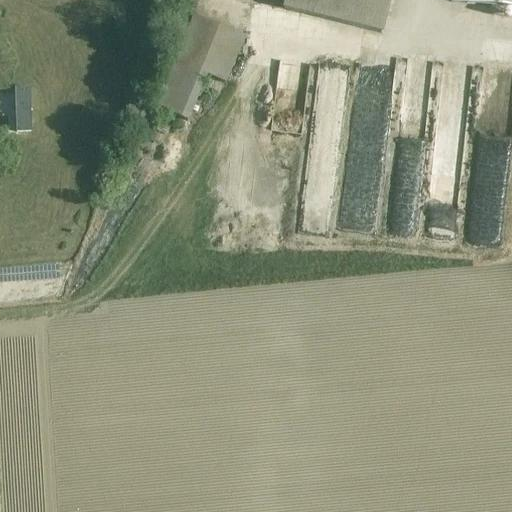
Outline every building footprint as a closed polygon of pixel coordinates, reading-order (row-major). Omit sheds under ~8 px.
[(245,0),(244,11),(258,13),(259,0),(245,0)] [(381,33),(388,0),(282,0),(280,7),(381,33)] [(155,108),(187,121),(205,75),(223,82),(243,36),(193,16),(155,108)] [(339,60),(310,58),(296,214),(325,216),(339,60)] [(0,105),(30,106),(30,90),(0,90),(0,105)]
